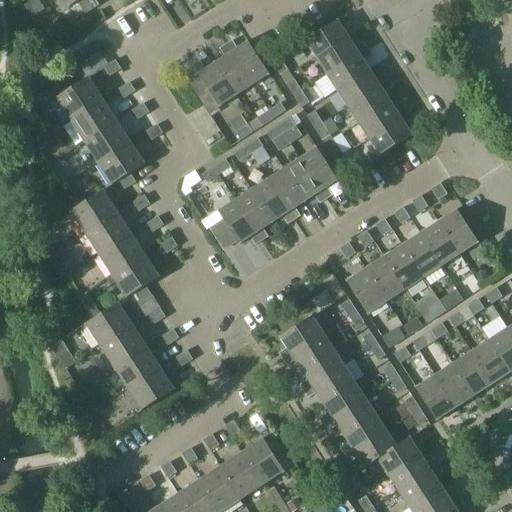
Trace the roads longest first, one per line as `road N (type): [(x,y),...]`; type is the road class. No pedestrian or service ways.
road 1 (residential): [(235,294),(161,171),(188,141),(153,82),(156,56),(247,0)]
road 2 (residential): [(235,294),(472,145)]
road 3 (residential): [(109,482),(226,407),(210,335),(218,305),(235,294)]
road 4 (residential): [(472,145),(397,22)]
